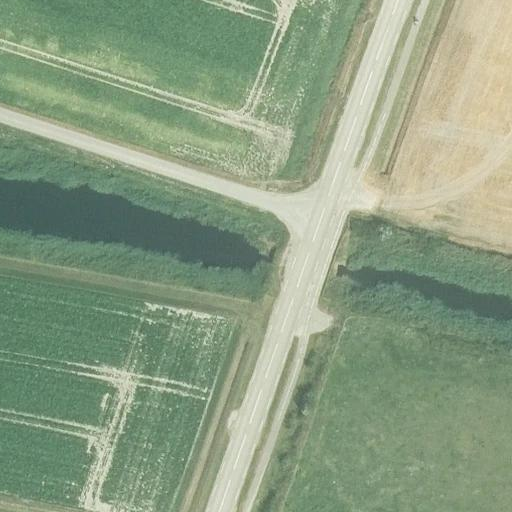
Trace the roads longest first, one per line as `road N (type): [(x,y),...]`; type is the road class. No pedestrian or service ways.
road 1 (unclassified): [(320,219),(0,115)]
road 2 (secondary): [(220,511),(320,219)]
road 3 (secondary): [(320,219),(392,0)]
